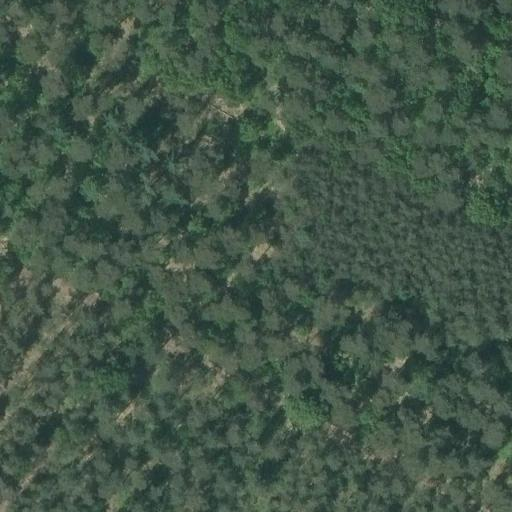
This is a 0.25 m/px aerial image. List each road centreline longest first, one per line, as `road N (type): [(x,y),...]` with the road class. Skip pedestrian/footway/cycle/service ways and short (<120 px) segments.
road 1 (track): [(124,318),(500,511)]
road 2 (track): [(0,254),(124,318),(120,348),(2,511)]
